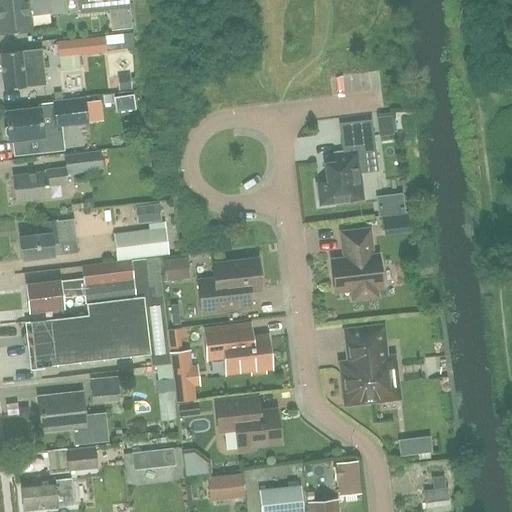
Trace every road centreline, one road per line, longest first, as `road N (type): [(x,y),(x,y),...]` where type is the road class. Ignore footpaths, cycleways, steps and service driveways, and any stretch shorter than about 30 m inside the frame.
road 1 (residential): [(383,511),(377,461),(313,406),(288,202)]
road 2 (residential): [(288,202),(220,202),(190,173),(202,130),(278,112)]
